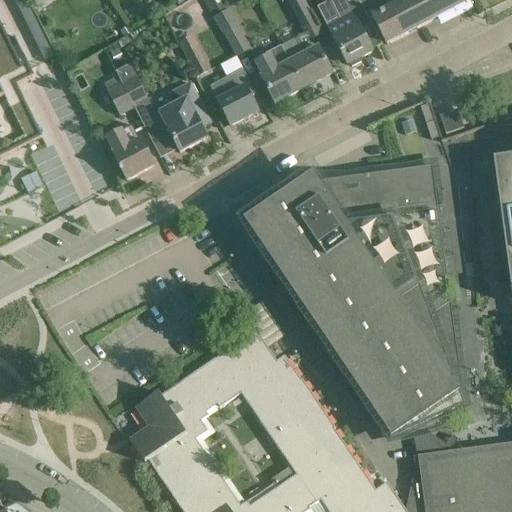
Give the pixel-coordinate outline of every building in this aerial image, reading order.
[(282,47),(304,89),(331,75),(322,57),(318,50),(317,51),(312,41),(323,36),(303,0),(284,0),(304,36),(282,47)] [(360,60),(372,54),(359,28),(371,21),(359,0),(328,0),(341,21),(327,29),(334,42),(338,49),(347,67),(350,65),(352,68),(361,63),(360,60)] [(359,0),(371,21),(373,21),(386,46),(471,2),(470,0),(410,0),(394,9),(389,0),(359,0)] [(239,25),(230,10),(214,19),(236,58),(250,50),(237,27),(239,25)] [(0,159),(42,139),(15,86),(34,77),(14,37),(8,40),(0,23),(0,159)] [(211,72),(193,37),(178,44),(196,80),(211,72)] [(304,89),(282,47),(254,62),(263,80),(262,81),(265,87),(275,105),(304,89)] [(234,59),(221,65),(226,76),(239,70),(234,59)] [(209,88),(221,110),(230,128),(258,114),(250,99),(256,95),(243,70),(209,88)] [(117,78),(134,111),(135,111),(150,141),(164,134),(135,77),(133,78),(129,71),(117,78)] [(134,111),(117,78),(104,84),(107,91),(106,91),(120,119),(134,111)] [(208,116),(190,83),(173,93),(179,104),(159,114),(180,154),(207,140),(197,121),(208,116)] [(464,130),(457,112),(439,118),(445,136),(464,130)] [(141,144),(132,127),(105,140),(113,157),(126,182),(154,168),(141,143),(141,144)] [(511,159),(494,162),(511,293),(511,297),(511,159)] [(313,177),(243,224),(321,338),(390,440),(412,435),(425,432),(466,421),(432,168),(369,176),(368,176),(372,206),(336,210),(313,177)] [(244,315),(267,350),(285,338),(261,303),(244,315)] [(270,354),(269,354),(256,333),(160,398),(158,395),(136,410),(149,429),(130,442),(143,463),(145,465),(148,462),(181,511),(405,511),(387,485),(375,492),(334,431),(335,430),(302,381),(301,382),(286,361),(284,358),(276,364),(275,362),(269,354),(270,354)] [(412,511),(511,511),(511,450),(460,458),(425,432),(412,435),(417,462),(426,510),(412,511)]
